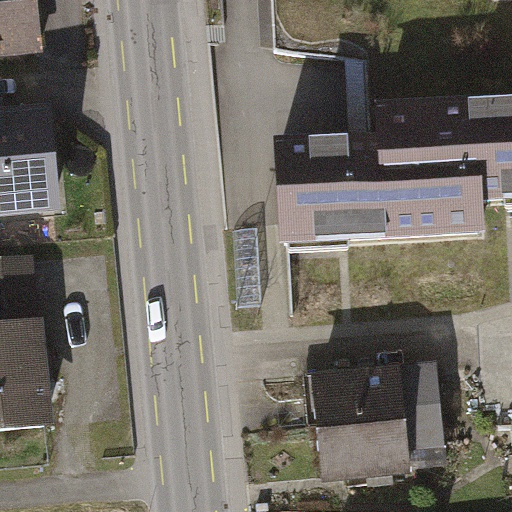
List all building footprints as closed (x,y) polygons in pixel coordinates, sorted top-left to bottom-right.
[(0,0),(0,52),(43,48),(37,0),(0,0)] [(5,95),(0,95),(0,211),(63,204),(52,100),(6,105),(5,95)] [(511,199),(511,97),(365,105),(366,135),(264,140),(269,243),(477,234),(475,201),(511,199)] [(257,230),(235,231),(239,305),(261,304),(257,230)] [(0,440),(51,435),(34,262),(0,265),(0,440)] [(433,361),(302,374),(313,482),(406,473),(403,448),(441,445),(433,361)]
